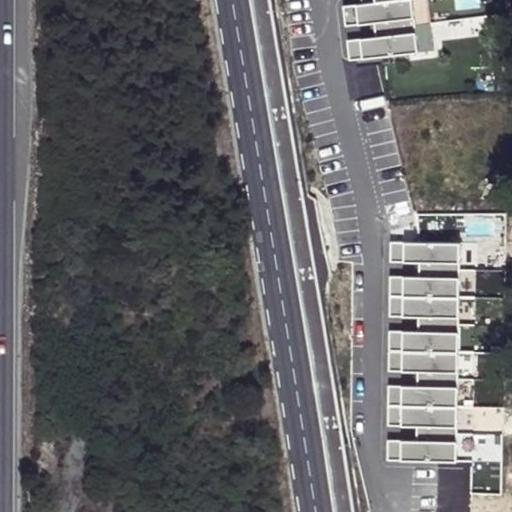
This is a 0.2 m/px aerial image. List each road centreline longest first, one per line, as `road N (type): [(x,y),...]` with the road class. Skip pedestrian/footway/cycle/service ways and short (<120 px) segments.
road 1 (tertiary): [(226,0),(310,511)]
road 2 (tertiary): [(342,511),(260,0)]
